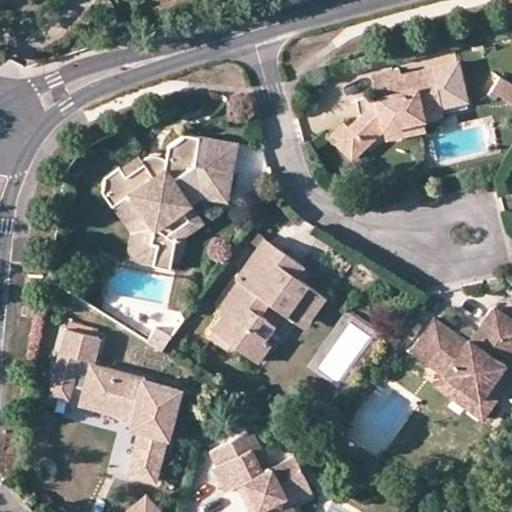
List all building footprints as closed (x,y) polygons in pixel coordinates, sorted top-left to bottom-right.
[(397,67),(368,73),(373,94),(364,96),(365,104),(360,109),(355,115),(349,122),(347,124),(366,139),(379,124),(418,116),(416,109),(436,104),(436,102),(462,97),(453,60),(398,72),(397,67)] [(506,81),(498,76),(489,89),(497,94),(506,81)] [(511,101),(511,85),(506,81),(497,94),(511,103),(511,101)] [(365,104),(364,96),(363,93),(353,95),(356,106),(360,109),(365,104)] [(416,109),(418,116),(438,111),(436,104),(416,109)] [(418,116),(379,124),(381,134),(420,126),(418,116)] [(347,124),(349,122),(344,118),(332,133),(354,152),(366,139),(347,124)] [(223,193),(227,168),(199,165),(203,138),(181,135),(163,146),(162,152),(161,157),(159,168),(141,165),(138,157),(137,157),(136,155),(117,167),(114,164),(98,173),(96,189),(105,204),(107,203),(124,192),(140,217),(137,240),(145,254),(147,254),(145,262),(145,265),(163,268),(167,241),(196,222),(184,203),(195,196),(197,188),(223,193)] [(227,168),(230,142),(203,138),(199,165),(227,168)] [(141,154),(138,157),(141,165),(159,168),(161,157),(141,154)] [(223,200),(223,193),(197,188),(195,196),(223,200)] [(120,258),(145,262),(147,254),(145,254),(137,240),(140,217),(124,192),(107,203),(124,230),(120,258)] [(300,265),(261,238),(232,279),(245,288),(236,300),(231,296),(208,329),(253,361),(266,343),(260,338),(267,328),(266,316),(253,307),(262,295),(274,303),(283,301),(285,311),(294,317),(304,320),(321,296),(292,276),(300,265)] [(511,347),(511,319),(493,305),(481,321),(470,337),(462,338),(433,316),(411,349),(442,372),(476,397),(502,362),(511,347)] [(53,390),(70,326),(64,325),(48,389),(53,390)] [(131,470),(158,477),(181,387),(95,364),(93,373),(78,368),(82,355),(96,359),(103,335),(70,326),(53,390),(71,395),(75,381),(89,385),(86,398),(137,412),(135,418),(139,424),(154,428),(148,451),(137,448),(131,470)] [(511,372),(511,369),(502,362),(476,397),(442,372),(435,383),(481,416),(511,372)] [(35,437),(49,441),(58,408),(43,404),(35,437)] [(246,511),(286,511),(282,503),(310,489),(293,454),(269,466),(261,470),(257,463),(265,459),(252,432),(251,429),(229,440),(209,449),(216,465),(212,467),(224,491),(234,486),(241,483),(248,496),(251,495),(257,505),(246,510),(246,511)] [(269,466),(265,459),(257,463),(261,470),(269,466)] [(234,486),(246,510),(257,505),(251,495),(248,496),(241,483),(234,486)] [(314,496),(310,489),(282,503),(286,511),(295,511),(293,507),(314,496)] [(159,511),(144,494),(123,511),(159,511)]
